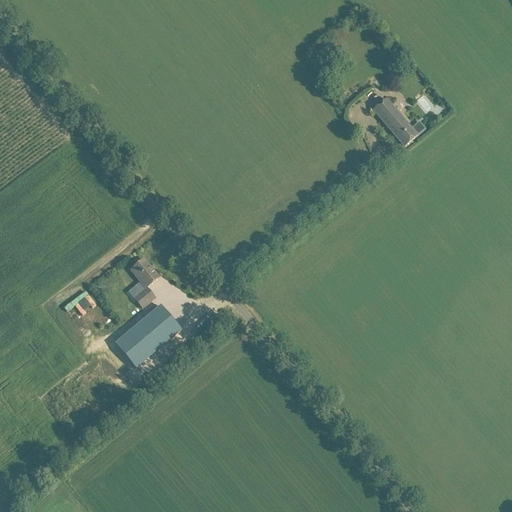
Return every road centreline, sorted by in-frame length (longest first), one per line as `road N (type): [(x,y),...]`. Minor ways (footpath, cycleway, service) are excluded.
road 1 (unclassified): [(411,511),(0,25)]
road 2 (unknown): [(230,297),(417,142)]
